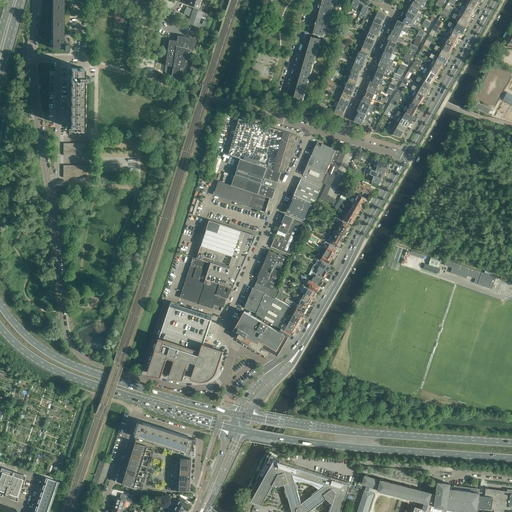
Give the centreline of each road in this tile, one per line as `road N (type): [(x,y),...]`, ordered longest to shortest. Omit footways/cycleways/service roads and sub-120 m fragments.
road 1 (tertiary): [(236,344),(226,375),(212,387),(121,372),(78,352),(66,331),(50,179)]
road 2 (primary): [(236,429),(511,458)]
road 3 (primary): [(242,415),(70,364),(38,346),(0,303)]
road 4 (primary): [(511,443),(242,415)]
road 5 (primary): [(0,327),(53,369),(236,429)]
road 6 (secondary): [(281,368),(405,157)]
road 7 (unclassified): [(236,344),(221,336),(311,129)]
road 8 (secondary): [(405,157),(496,0)]
road 9 (residential): [(311,129),(274,115),(312,0)]
road 10 (residential): [(511,476),(362,463)]
road 11 (residential): [(392,12),(339,139)]
road 12 (residential): [(50,179),(57,179),(59,58)]
road 13 (tertiary): [(50,179),(32,58)]
